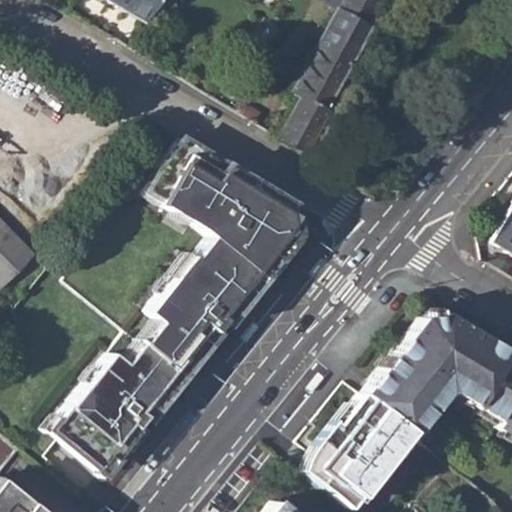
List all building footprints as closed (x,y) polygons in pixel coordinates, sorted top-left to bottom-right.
[(105,0),(142,22),(155,0),(105,0)] [(275,137),(301,153),(375,20),(385,1),(383,0),(343,0),(290,91),(297,94),(275,137)] [(239,115),(245,119),(252,108),(246,105),(239,115)] [(245,119),(253,124),(260,113),(252,108),(245,119)] [(123,331),(40,432),(53,442),(95,477),(131,434),(126,430),(141,412),(146,416),(204,345),(199,341),(214,324),(218,327),(288,242),(290,227),(286,217),(289,212),(271,201),(275,195),(235,171),(189,143),(186,149),(176,144),(143,192),(157,202),(155,205),(204,240),(186,261),(183,259),(123,331)] [(511,200),(487,243),(511,258),(511,200)] [(0,286),(33,252),(10,229),(0,219),(0,286)] [(444,394),(438,314),(426,314),(418,317),(367,378),(377,387),(369,399),(404,428),(408,431),(438,395),(444,394)] [(438,314),(444,394),(468,408),(507,355),(438,314)] [(242,343),(254,328),(249,323),(236,338),(242,343)] [(511,358),(507,355),(468,408),(492,422),(489,430),(511,443),(511,358)] [(310,393),(323,378),(316,372),(304,387),(310,393)] [(358,390),(369,399),(377,387),(367,378),(358,390)] [(358,390),(295,468),(340,507),(404,428),(369,399),(358,390)] [(0,511),(32,511),(0,485),(0,511)] [(259,511),(286,511),(270,499),(259,511)]
